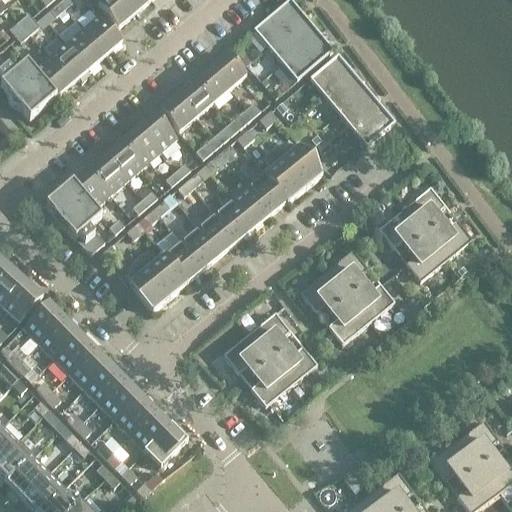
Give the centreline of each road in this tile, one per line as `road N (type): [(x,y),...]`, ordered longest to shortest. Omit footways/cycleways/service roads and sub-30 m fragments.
road 1 (residential): [(149,369),(388,187)]
road 2 (residential): [(0,191),(228,0)]
road 3 (residential): [(149,369),(0,232)]
road 4 (residential): [(252,488),(149,369)]
